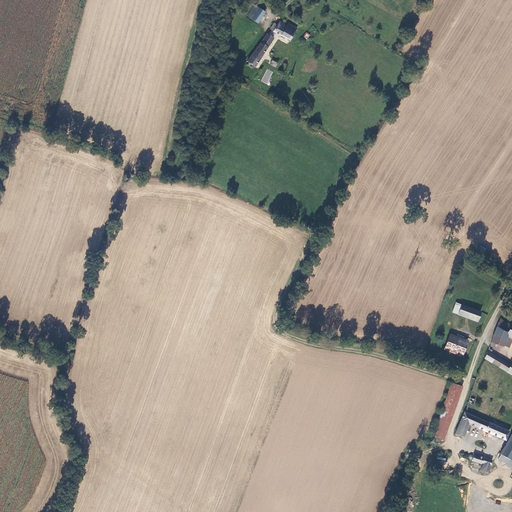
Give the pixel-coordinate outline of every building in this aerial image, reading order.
[(244,13),(254,20),(262,10),(251,3),(244,13)] [(279,26),(274,23),(270,29),(289,41),(297,28),(287,22),(286,25),(282,23),(279,26)] [(256,46),(245,60),(251,65),(274,38),(268,33),(256,46)] [(283,58),(270,50),(263,61),(275,69),(283,58)] [(473,254),(478,258),(485,247),(480,244),(473,254)] [(449,313),(455,315),(458,305),(453,303),(449,313)] [(475,322),(478,311),(458,305),(455,315),(475,322)] [(495,330),(491,341),(501,345),(501,344),(504,338),(503,337),(506,333),(510,336),(511,337),(511,324),(500,318),(495,330)] [(504,338),(501,344),(506,346),(511,337),(510,336),(506,333),(503,337),(504,338)] [(446,336),(442,347),(460,354),(464,343),(446,336)] [(487,351),(484,359),(506,371),(510,364),(487,351)] [(461,385),(450,382),(431,435),(442,440),(461,385)] [(491,421),(465,410),(455,434),(463,437),(466,429),(470,431),(473,425),(505,438),(510,429),(500,424),(502,420),(493,417),(491,421)] [(511,429),(511,430),(501,453),(503,454),(501,458),(511,462),(511,429)] [(485,463),(483,470),(490,472),(494,459),(474,453),(473,455),(469,454),(468,455),(467,458),(485,463)]
